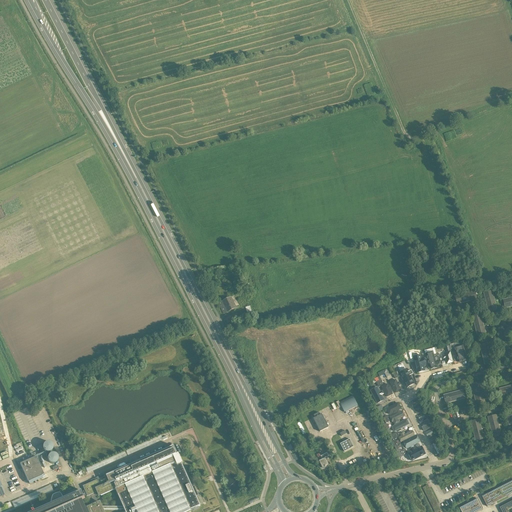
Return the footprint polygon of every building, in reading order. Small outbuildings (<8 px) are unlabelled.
[(455,296),(457,304),(477,299),(474,291),(455,296)] [(484,293),(484,294),(489,312),(497,310),(492,291),(484,293)] [(219,303),(224,314),(236,308),(231,297),(219,303)] [(505,308),(507,308),(511,306),(511,297),(503,300),(505,308)] [(236,313),(225,319),(228,323),(238,317),(236,313)] [(485,334),(485,332),(480,314),(472,316),(477,336),(485,334)] [(485,365),(493,362),(488,343),(480,345),(485,365)] [(464,360),(460,346),(454,348),(458,362),(464,360)] [(453,362),(450,351),(444,353),(446,364),(453,362)] [(430,353),(426,354),(429,368),(434,367),(430,353)] [(421,354),(412,357),(417,373),(425,371),(421,354)] [(399,372),(407,388),(414,384),(406,368),(399,372)] [(396,380),(390,383),(395,393),(401,390),(396,380)] [(479,382),(471,384),(476,403),(484,401),(479,382)] [(388,383),(382,386),(388,397),(393,394),(388,383)] [(511,385),(499,389),(501,397),(511,394),(511,385)] [(383,400),(377,387),(372,389),(378,402),(383,400)] [(465,398),(464,396),(463,390),(443,395),(445,403),(465,398)] [(348,399),(340,403),(344,412),(353,408),(358,406),(357,404),(353,397),(348,399)] [(389,415),(402,408),(399,402),(385,409),(389,415)] [(407,417),(404,412),(390,419),(393,424),(407,417)] [(313,415),(315,418),(313,419),(320,432),(329,428),(322,414),(320,415),(318,413),(313,415)] [(496,415),(488,417),(493,436),(501,434),(496,415)] [(407,419),(392,427),(394,432),(409,425),(407,419)] [(476,441),(484,439),(479,420),(471,422),(476,441)] [(405,434),(404,432),(400,433),(402,436),(398,438),(401,442),(416,435),(414,429),(405,434)] [(420,442),(417,435),(403,442),(406,449),(420,442)] [(393,437),(390,439),(394,446),(397,445),(401,443),(399,440),(396,441),(395,439),(394,439),(393,437)] [(349,439),(340,444),(344,452),(354,447),(349,439)] [(413,447),(409,449),(410,451),(408,453),(412,461),(426,454),(421,445),(414,449),(413,447)] [(51,507),(49,508),(48,506),(35,511),(104,511),(104,509),(106,509),(109,509),(112,509),(115,509),(125,510),(125,511),(189,511),(191,511),(190,510),(200,506),(196,496),(198,495),(194,486),(192,487),(191,486),(181,463),(182,463),(178,454),(177,454),(174,446),(84,485),(87,492),(82,494),(80,491),(80,492),(67,497),(67,498),(67,499),(66,498),(65,498),(65,499),(65,500),(64,500),(63,499),(63,498),(63,497),(62,496),(62,495),(62,494),(61,494),(61,493),(60,492),(59,492),(58,493),(57,493),(56,493),(55,493),(54,494),(53,495),(52,497),(52,499),(51,500),(51,502),(51,505),(51,507)] [(46,453),(47,463),(57,462),(56,452),(46,453)] [(320,456),(322,460),(319,462),(322,468),(328,465),(325,458),(329,456),(327,453),(320,456)] [(29,484),(39,479),(42,478),(41,476),(44,475),(36,457),(20,464),(22,468),(29,484)] [(427,484),(422,487),(427,496),(432,493),(427,484)] [(505,484),(482,496),(487,506),(510,495),(505,484)] [(14,506),(54,492),(51,485),(11,500),(14,506)] [(474,500),(459,508),(461,511),(476,511),(482,509),(477,499),(474,500)] [(511,500),(500,507),(501,511),(508,511),(508,510),(511,507),(511,500)]
